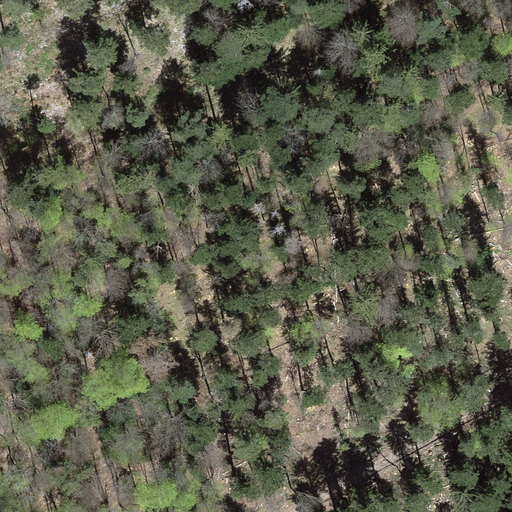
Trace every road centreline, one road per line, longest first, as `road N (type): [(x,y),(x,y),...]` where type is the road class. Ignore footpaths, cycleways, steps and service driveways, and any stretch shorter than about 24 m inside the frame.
road 1 (track): [(0,168),(270,75),(390,0)]
road 2 (track): [(302,511),(409,444),(511,396)]
